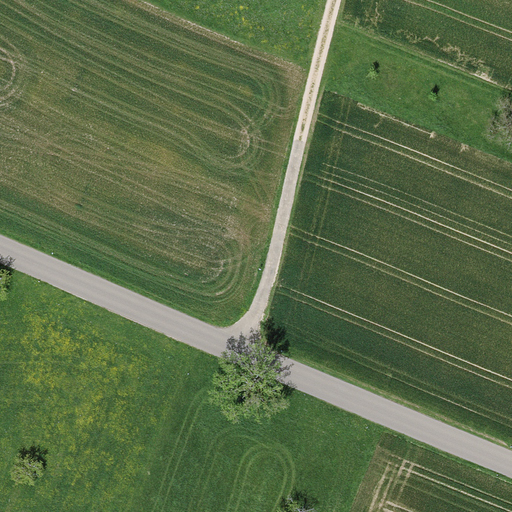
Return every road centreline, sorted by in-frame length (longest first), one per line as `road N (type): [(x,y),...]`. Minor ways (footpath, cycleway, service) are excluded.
road 1 (tertiary): [(0,250),(511,467)]
road 2 (track): [(338,0),(272,273),(240,355)]
